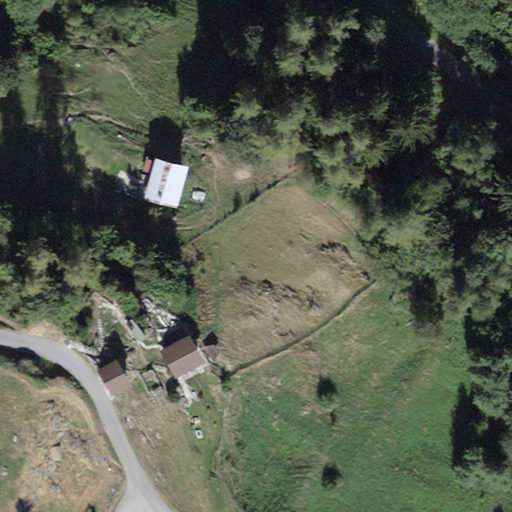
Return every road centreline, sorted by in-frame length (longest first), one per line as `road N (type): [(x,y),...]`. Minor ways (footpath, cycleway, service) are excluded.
road 1 (unclassified): [(159,511),(79,376),(0,338)]
road 2 (unclassified): [(378,0),(511,111)]
